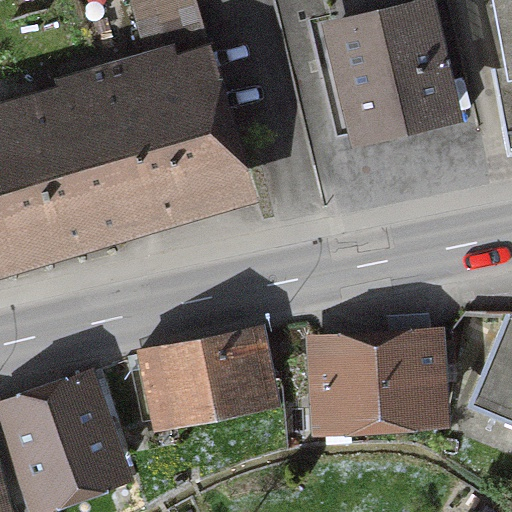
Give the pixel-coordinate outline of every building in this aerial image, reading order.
[(207,35),(196,0),(133,0),(149,52),(207,35)] [(329,0),(347,73),(333,76),(341,109),(355,106),(361,133),(454,111),(427,0),(329,0)] [(511,0),(494,0),(508,66),(510,80),(511,80),(511,0)] [(0,209),(13,253),(232,189),(197,68),(178,74),(170,49),(62,81),(64,86),(0,104),(0,209)] [(511,314),(509,314),(469,406),(511,423),(511,314)] [(262,398),(249,330),(131,354),(144,421),(262,398)] [(438,414),(434,338),(351,343),(353,369),(324,371),(326,403),(354,401),(355,420),(438,414)] [(43,495),(116,469),(101,429),(111,426),(91,373),(9,402),(43,495)]
